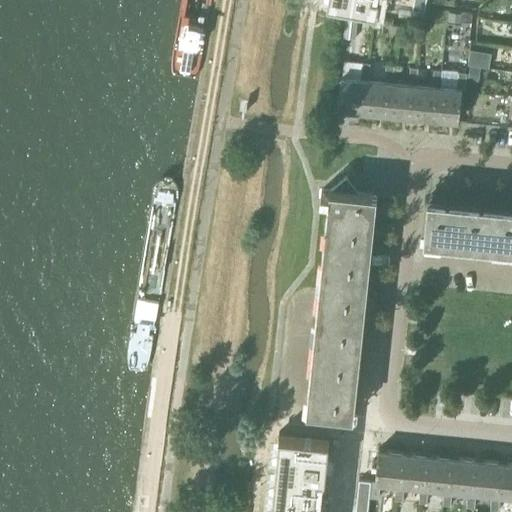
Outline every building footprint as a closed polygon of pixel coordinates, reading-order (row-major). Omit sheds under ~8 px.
[(317,0),(316,8),(365,14),(366,0),(317,0)] [(346,13),(345,23),(357,25),(358,15),(346,13)] [(369,63),(342,61),(337,109),(362,111),(366,79),(369,79),(369,63)] [(466,73),(465,77),(476,79),(477,72),(478,65),(468,64),(466,73)] [(366,79),(362,111),(387,114),(390,81),(393,81),(393,66),(386,65),(384,81),(369,79),(366,79)] [(390,81),(387,114),(411,116),(414,83),(417,84),(417,68),(409,67),(408,83),(393,81),(390,81)] [(414,83),(411,116),(435,118),(439,86),(441,86),(441,70),(433,70),(432,85),(417,84),(414,83)] [(466,73),(441,70),(441,86),(439,86),(435,118),(458,120),(461,88),(464,89),(465,77),(466,73)] [(349,414),(372,192),(359,191),(346,175),(329,188),(329,191),(319,190),(318,199),(328,200),(306,410),(349,414)] [(511,206),(428,197),(424,240),(511,248),(511,206)] [(265,509),(264,511),(311,511),(316,436),(271,434),(265,509)] [(399,484),(402,451),(377,448),(374,481),(371,481),(369,497),(378,498),(379,482),(395,484),(399,484)] [(424,487),(427,454),(402,451),(399,484),(395,484),(394,499),(402,500),(403,485),(418,486),(424,487)] [(447,489),(451,456),(427,454),(424,487),(418,486),(418,502),(426,503),(427,487),(442,488),(447,489)] [(471,491),(475,459),(451,456),(447,489),(442,488),(442,504),(450,505),(451,489),(466,491),(471,491)] [(494,494),(499,461),(475,459),(471,491),(466,491),(466,507),(473,507),(475,492),(490,493),(494,494)] [(511,495),(511,462),(499,461),(494,494),(490,493),(490,509),(497,510),(499,494),(511,495)]
